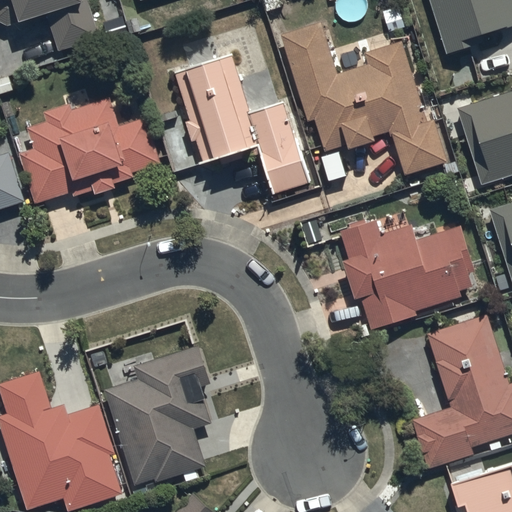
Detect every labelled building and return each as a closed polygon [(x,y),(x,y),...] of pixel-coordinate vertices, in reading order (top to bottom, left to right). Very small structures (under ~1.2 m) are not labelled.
[(0,0),(0,3),(7,26),(48,14),(60,51),(99,39),(86,0),(0,0)] [(128,0),(131,8),(157,0),(128,0)] [(511,0),(429,0),(445,50),(511,30),(511,0)] [(324,26),(283,39),(318,155),(389,134),(402,178),(446,165),(409,43),(366,56),(369,66),(339,75),(324,26)] [(231,53),(173,72),(204,166),(260,148),(276,197),(314,185),(288,102),(251,114),(231,53)] [(511,94),(457,111),(480,187),(511,177),(511,94)] [(21,154),(38,206),(162,164),(148,121),(122,130),(110,95),(28,122),(37,149),(21,154)] [(0,210),(27,202),(12,155),(2,158),(0,151),(0,210)] [(511,205),(492,212),(511,279),(511,205)] [(378,223),(343,235),(373,328),(482,293),(462,230),(419,244),(413,226),(382,235),(378,223)] [(412,423),(425,467),(511,438),(511,362),(496,314),(430,335),(455,409),(412,423)] [(106,391),(137,486),(207,464),(196,431),(215,425),(204,390),(213,387),(199,346),(135,367),(140,380),(106,391)] [(0,416),(0,417),(32,510),(65,499),(69,511),(84,511),(126,497),(94,405),(56,418),(39,371),(0,384),(0,389),(8,413),(0,416)] [(511,511),(511,466),(452,486),(460,511),(511,511)] [(216,511),(197,494),(179,511),(216,511)]
